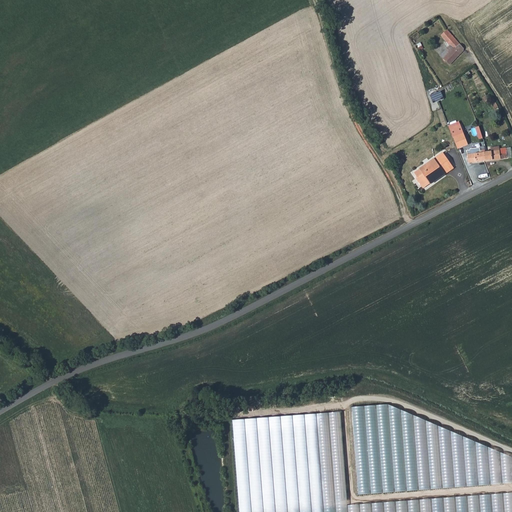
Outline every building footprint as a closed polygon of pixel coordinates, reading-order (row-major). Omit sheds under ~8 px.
[(441,35),(454,47),(444,57),(450,62),(451,63),(460,53),(455,47),(460,43),(447,29),(441,35)] [(434,111),(441,108),(438,101),(444,99),(442,92),(429,96),(434,111)] [(463,138),(457,142),(459,145),(464,142),(468,139),(464,133),(461,135),(463,138)] [(468,153),(469,162),(485,160),(484,151),(481,151),(480,146),(470,147),(471,148),(468,149),(468,153)] [(484,151),(485,160),(508,157),(506,148),(506,146),(500,147),(500,148),(487,150),(484,151)] [(432,153),(435,157),(444,152),(440,147),(432,153)] [(454,167),(444,152),(435,157),(414,171),(417,176),(416,176),(423,186),(429,182),(429,183),(454,167)] [(352,403),(357,495),(511,485),(511,458),(506,459),(505,454),(496,454),(496,448),(484,449),(484,453),(473,454),(472,436),(458,437),(458,445),(450,446),(449,426),(438,426),(437,420),(427,421),(426,415),(416,416),(415,409),(404,410),(404,404),(393,405),(393,400),(352,403)] [(236,419),(241,511),(511,511),(511,494),(348,504),(343,413),(236,419)]
